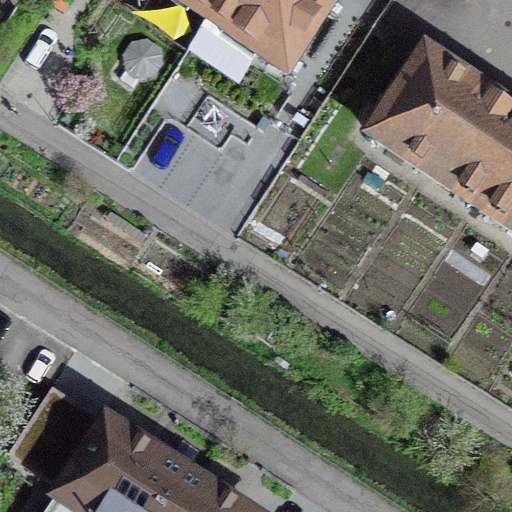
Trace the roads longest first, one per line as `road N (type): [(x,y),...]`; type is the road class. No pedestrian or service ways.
road 1 (residential): [(0,110),(511,430)]
road 2 (residential): [(370,511),(0,281)]
